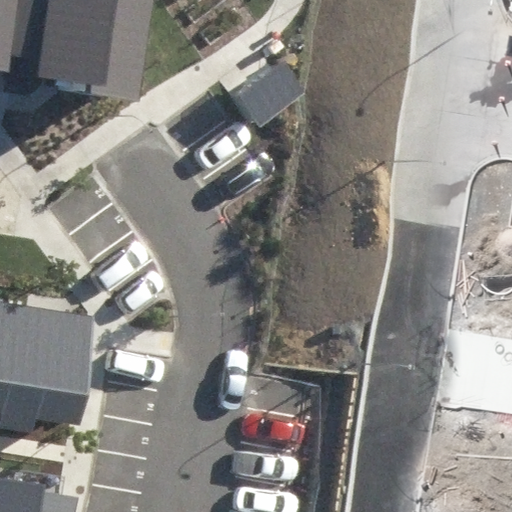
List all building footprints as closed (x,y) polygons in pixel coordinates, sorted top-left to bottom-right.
[(0,0),(0,48),(8,0),(0,0)] [(8,0),(0,48),(0,83),(117,103),(133,0),(8,0)] [(261,126),(307,93),(286,64),(240,97),(261,126)] [(0,413),(66,424),(83,317),(0,303),(0,413)] [(0,511),(45,511),(49,495),(0,487),(0,511)]
